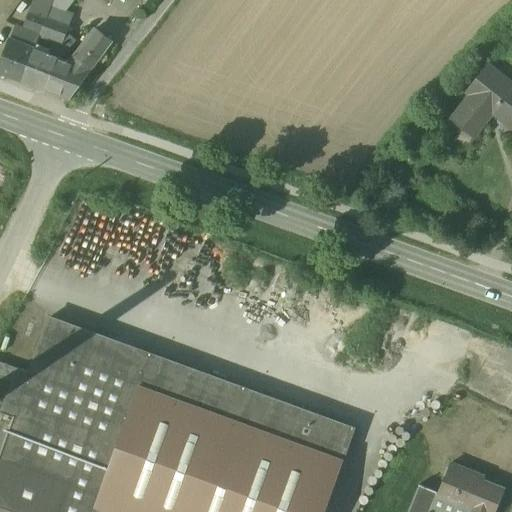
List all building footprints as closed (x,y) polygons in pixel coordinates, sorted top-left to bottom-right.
[(143,5),(135,0),(132,5),(139,10),(143,5)] [(127,2),(113,20),(125,29),(139,10),(132,5),(127,2)] [(45,7),(36,3),(32,11),(42,15),(45,7)] [(73,15),(51,6),(47,16),(70,25),(73,15)] [(32,11),(31,11),(24,29),(40,35),(47,16),(42,15),(32,11)] [(70,25),(47,16),(40,35),(54,40),(63,44),(67,33),(70,25)] [(19,43),(10,39),(0,65),(0,73),(22,82),(35,49),(40,35),(24,29),(19,43)] [(96,30),(79,52),(77,51),(74,55),(76,57),(71,63),(59,58),(58,58),(45,91),(69,100),(113,42),(96,30)] [(35,49),(22,82),(45,91),(58,58),(59,58),(76,40),(67,33),(63,44),(54,40),(48,54),(35,49)] [(511,85),(487,65),(467,92),(471,95),(451,121),(473,138),(493,113),(511,128),(511,85)] [(354,429),(50,318),(28,374),(16,369),(12,382),(2,411),(1,411),(0,413),(13,418),(0,452),(0,508),(10,511),(324,511),(343,460),(354,429)] [(16,369),(0,363),(0,378),(12,382),(16,369)] [(476,475),(450,464),(438,493),(419,485),(419,486),(419,487),(408,511),(495,511),(504,491),(475,478),(476,475)]
